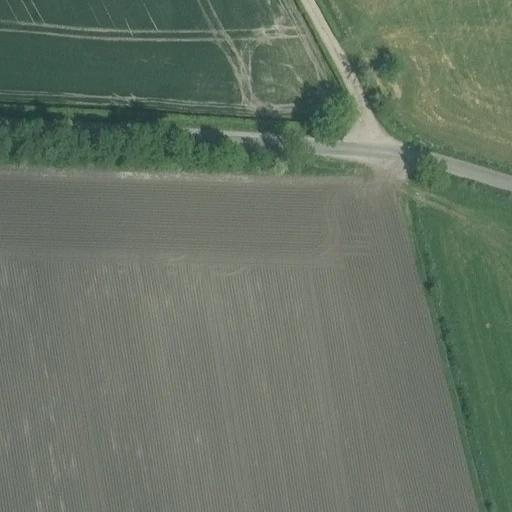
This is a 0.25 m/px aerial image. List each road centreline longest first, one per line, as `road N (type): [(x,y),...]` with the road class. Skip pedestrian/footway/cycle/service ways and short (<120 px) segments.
road 1 (unclassified): [(0,127),(390,152),(511,184)]
road 2 (unknown): [(483,511),(402,173),(390,152)]
road 3 (track): [(390,152),(309,0)]
